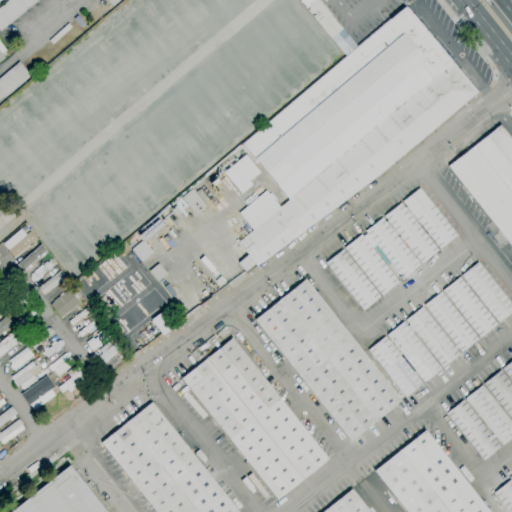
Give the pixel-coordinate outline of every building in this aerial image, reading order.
[(37,0),(0,31),(0,7),(8,0),(37,0)] [(346,56),(337,45),(336,46),(304,8),(313,0),(317,0),(347,36),(346,37),(355,48),(346,56)] [(256,266),(236,243),(252,230),(238,214),(265,191),(279,207),(288,200),(276,186),(254,159),(254,158),(242,144),(346,56),(355,48),(388,20),(404,7),(405,9),(407,8),(411,12),(409,14),(411,16),(413,15),(417,19),(415,21),(418,24),(420,23),(424,27),(422,29),(425,33),(427,31),(431,36),(429,37),(432,41),(434,39),(438,44),(436,46),(439,49),(441,48),(444,52),(443,53),(444,55),(447,53),(453,60),(450,62),(457,70),(459,69),(464,76),(463,77),(469,85),(471,84),(477,90),(475,92),(476,93),(385,169),(256,266)] [(0,77),(18,62),(30,76),(0,100),(0,77)] [(511,247),(447,166),(499,125),(511,141),(511,247)] [(240,194),(222,173),(244,155),(259,173),(249,181),(251,185),(240,194)] [(195,216),(180,198),(191,188),(206,207),(195,216)] [(405,207),(401,202),(418,188),(456,236),(439,249),(418,223),(405,207)] [(399,236),(383,217),(400,203),(404,208),(417,225),(437,250),(420,264),(408,248),(399,236)] [(418,223),(417,225),(404,208),(405,207),(418,223)] [(406,249),(419,265),(401,279),(364,231),(381,218),(397,238),(406,249)] [(144,241),(138,235),(157,219),(162,225),(144,241)] [(381,295),(343,248),(360,235),(397,282),(381,295)] [(397,238),(399,236),(408,248),(406,249),(397,238)] [(14,258),(10,253),(12,251),(8,247),(20,238),(23,243),(27,240),(31,245),(14,258)] [(140,262),(131,249),(143,240),(153,253),(140,262)] [(125,254),(119,246),(124,242),(130,249),(125,254)] [(362,310),(325,263),(341,250),(379,297),(362,310)] [(245,272),(237,262),(245,255),(253,265),(245,272)] [(511,310),(497,323),(460,276),(477,262),(511,306),(511,310)] [(158,282),(149,271),(158,263),(167,274),(158,282)] [(43,295),(37,288),(60,270),(66,277),(43,295)] [(479,338),(441,291),(458,277),(496,324),(479,338)] [(221,289),(216,283),(222,278),(227,285),(221,289)] [(303,280),(400,400),(349,441),(253,321),(303,280)] [(172,297),(163,286),(167,283),(176,294),(172,297)] [(60,318),(49,304),(52,302),(52,301),(61,293),(62,294),(68,290),(79,304),(60,318)] [(460,352),(423,305),(439,292),(477,339),(460,352)] [(442,367),(404,320),(421,307),(458,354),(442,367)] [(172,328),(161,312),(150,319),(162,336),(172,328)] [(402,356),(385,335),(402,322),(440,369),(423,382),(414,371),(402,356)] [(92,351),(85,343),(92,337),(93,339),(97,337),(95,335),(103,329),(109,337),(92,351)] [(0,356),(0,341),(13,331),(20,340),(0,356)] [(412,373),(421,384),(404,397),(367,350),(383,337),(400,358),(412,373)] [(281,393),(277,396),(327,459),(276,499),(180,379),(230,338),(268,386),(273,382),(281,393)] [(98,367),(94,362),(98,358),(97,356),(101,353),(99,350),(111,339),(120,349),(98,367)] [(13,371),(9,365),(11,364),(8,361),(26,347),(32,356),(13,371)] [(54,369),(50,365),(66,352),(69,357),(54,369)] [(400,358),(402,356),(414,371),(412,373),(400,358)] [(511,382),(501,369),(511,360),(511,382)] [(23,390),(19,385),(16,387),(9,377),(31,362),(34,366),(36,364),(40,370),(33,375),(36,381),(23,390)] [(57,388),(70,378),(66,372),(72,367),(84,382),(70,393),(66,388),(60,392),(57,388)] [(511,421),(482,384),(499,371),(511,387),(511,421)] [(60,392),(34,412),(22,395),(48,375),(57,388),(60,392)] [(511,436),(501,445),(464,398),(480,385),(511,424),(511,436)] [(482,460),(445,413),(462,400),(499,447),(482,460)] [(154,511),(99,443),(150,403),(236,511),(154,511)] [(0,425),(0,414),(11,406),(16,414),(13,416),(14,418),(10,421),(9,419),(0,425)] [(0,431),(18,419),(22,424),(20,426),(23,429),(2,444),(0,440),(0,431)] [(405,511),(373,471),(423,430),(489,511),(405,511)] [(102,511),(9,511),(66,467),(102,511)] [(511,511),(507,511),(492,493),(509,480),(511,483),(511,511)] [(321,511),(350,489),(368,511),(321,511)]
